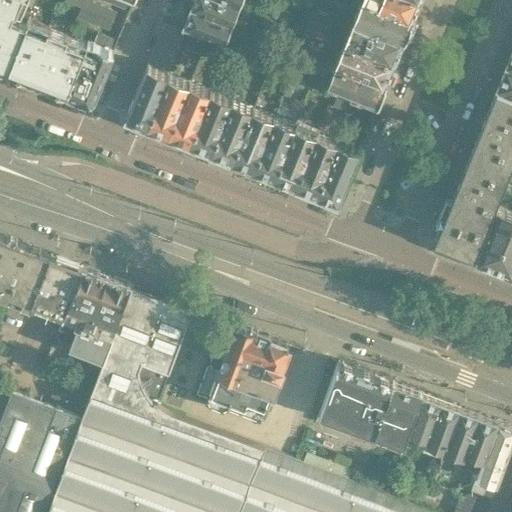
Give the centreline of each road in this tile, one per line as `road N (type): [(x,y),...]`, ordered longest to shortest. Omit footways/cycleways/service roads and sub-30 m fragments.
road 1 (unclassified): [(352,235),(329,253),(302,252),(104,177),(66,172),(3,182)]
road 2 (tertiary): [(199,250),(248,294),(511,396)]
road 3 (tertiary): [(511,366),(199,250)]
road 4 (residential): [(399,253),(498,0)]
road 5 (residential): [(352,235),(104,135)]
road 6 (residential): [(449,0),(352,235)]
road 7 (tertiary): [(3,182),(199,250)]
road 8 (residential): [(104,135),(159,0)]
road 9 (residential): [(511,299),(399,253)]
